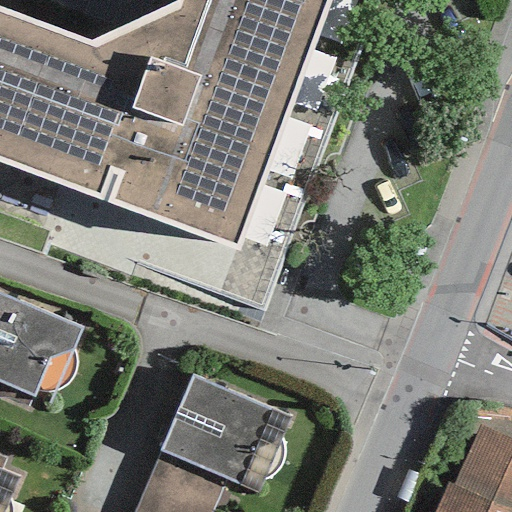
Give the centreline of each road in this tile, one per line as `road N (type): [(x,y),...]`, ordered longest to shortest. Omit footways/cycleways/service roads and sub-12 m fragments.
road 1 (tertiary): [(511,144),(430,350)]
road 2 (tertiary): [(430,350),(362,511)]
